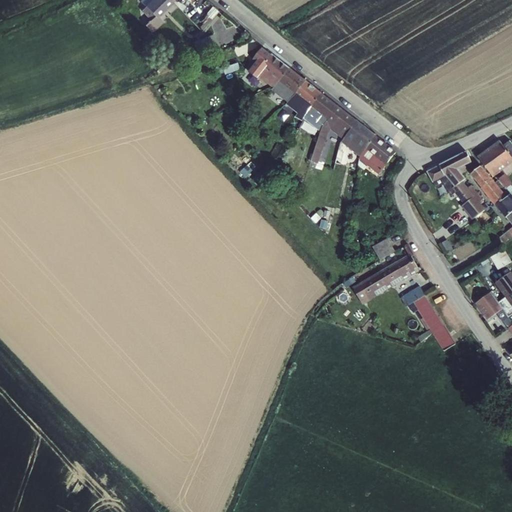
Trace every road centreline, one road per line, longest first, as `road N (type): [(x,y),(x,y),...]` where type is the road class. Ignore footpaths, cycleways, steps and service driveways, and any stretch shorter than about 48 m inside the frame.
road 1 (unclassified): [(511,375),(406,216),(401,184),(424,159)]
road 2 (residential): [(424,159),(225,0)]
